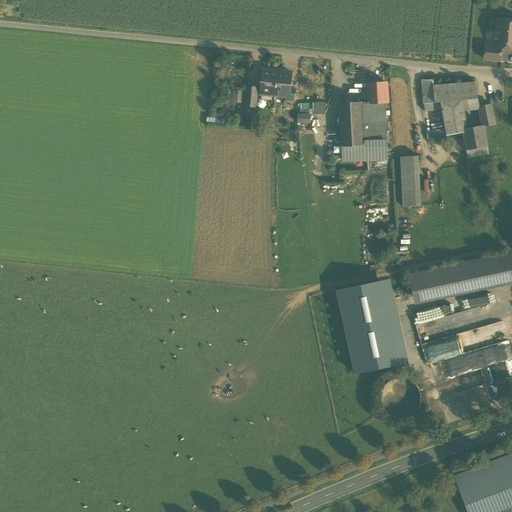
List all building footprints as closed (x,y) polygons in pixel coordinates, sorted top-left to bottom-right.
[(501,47),(510,48),(510,47),(511,47),(511,20),(497,19),(494,46),(494,47),(501,47)] [(484,59),(500,61),(501,47),(494,47),(494,46),(485,45),(484,59)] [(261,94),(262,94),(272,95),(275,95),(277,74),(273,73),(273,71),(263,70),(261,94)] [(281,74),(277,74),(275,95),(288,96),(289,96),(289,89),(291,73),(281,72),(281,74)] [(421,80),(423,104),(434,103),(433,86),(434,86),(433,80),(421,80)] [(433,86),(434,103),(462,100),(478,98),(474,82),(434,86),(433,86)] [(368,102),(369,103),(384,103),(387,102),(386,83),(367,84),(368,102)] [(245,105),(255,106),(257,88),(247,87),(245,105)] [(228,101),(244,102),(244,89),(229,89),(228,101)] [(287,101),(294,102),(295,90),(289,89),(289,96),(288,96),(287,101)] [(462,100),(464,111),(478,108),(479,108),(478,98),(462,100)] [(464,111),(462,100),(434,103),(423,104),(424,111),(442,109),(445,128),(426,132),(427,139),(464,132),(463,129),(467,129),(464,111)] [(339,103),(341,147),(363,146),(361,103),(361,102),(339,103)] [(361,103),(363,146),(387,145),(384,103),(369,103),(368,102),(361,103)] [(478,108),(482,126),(483,126),(495,124),(491,106),(479,108),(478,108)] [(309,121),(308,113),(297,114),(297,122),(309,121)] [(464,132),(467,149),(486,146),(483,126),(482,126),(467,129),(463,129),(464,132)] [(387,158),(387,145),(363,146),(341,147),(342,160),(387,158)] [(400,157),(403,207),(421,206),(418,156),(400,157)] [(409,275),(414,297),(511,275),(511,253),(409,275)] [(511,275),(414,297),(416,304),(511,282),(511,275)] [(408,362),(390,279),(380,281),(398,364),(408,362)] [(380,281),(336,291),(354,374),(398,364),(380,281)] [(440,359),(450,393),(490,381),(487,368),(511,360),(511,349),(506,352),(503,341),(508,339),(497,301),(473,307),(471,301),(408,318),(410,325),(415,323),(426,363),(440,359)] [(416,381),(385,382),(386,402),(396,401),(396,411),(417,410),(416,381)] [(468,511),(496,511),(511,506),(511,485),(506,470),(511,468),(511,454),(454,476),(468,511)]
